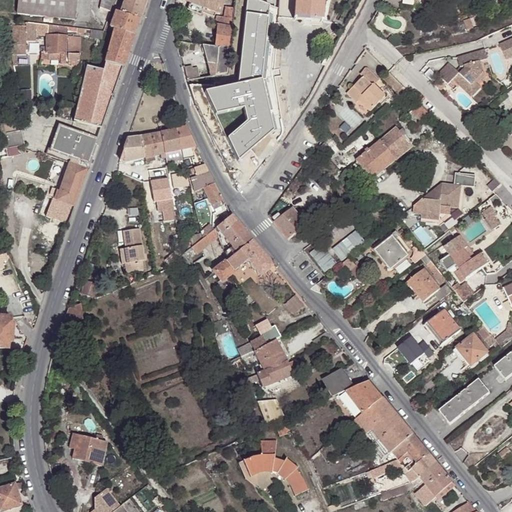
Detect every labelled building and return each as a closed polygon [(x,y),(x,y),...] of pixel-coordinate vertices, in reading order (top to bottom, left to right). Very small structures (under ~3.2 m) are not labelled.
[(73,0),(13,0),(12,13),(71,20),(73,0)] [(100,0),(97,7),(110,13),(115,0),(100,0)] [(140,19),(146,1),(144,0),(124,0),(121,12),(140,19)] [(204,0),(203,6),(219,12),(219,11),(221,11),(225,2),(225,0),(204,0)] [(295,0),(295,19),(322,21),(323,0),(295,0)] [(225,16),(235,17),(236,8),(227,7),(225,16)] [(135,35),(140,19),(121,12),(115,29),(135,35)] [(234,26),(235,17),(225,16),(221,16),(220,25),(234,26)] [(84,36),(85,29),(26,23),(13,21),(13,46),(26,46),(27,38),(37,39),(37,35),(48,36),(48,54),(56,55),(69,55),(83,55),(84,38),(84,36)] [(511,21),(511,22),(511,23),(511,35),(496,41),(502,57),(511,53),(510,51),(511,50),(511,21)] [(216,46),(231,48),(234,26),(220,25),(218,25),(216,46)] [(135,35),(115,29),(107,57),(106,60),(124,66),(135,35)] [(104,40),(105,31),(91,30),(90,36),(90,38),(104,40)] [(391,31),(385,37),(393,45),(403,42),(401,36),(391,31)] [(276,45),(267,43),(266,54),(275,55),(276,45)] [(202,44),(211,76),(213,76),(215,56),(230,57),(231,48),(216,46),(202,44)] [(457,88),(467,79),(477,69),(475,58),(483,57),(480,46),(452,52),(454,62),(457,66),(453,69),(443,59),(431,70),(441,79),(445,75),(457,88)] [(368,57),(362,53),(358,59),(364,63),(368,57)] [(56,55),(48,54),(47,62),(56,62),(56,55)] [(256,172),(279,140),(281,133),(277,82),(282,82),(283,72),(273,71),(275,55),(266,54),(264,71),(262,72),(262,79),(259,79),(258,82),(214,82),(214,84),(200,84),(200,85),(199,100),(214,100),(214,103),(260,103),(259,117),(247,137),(249,139),(235,159),(256,172)] [(215,56),(213,76),(228,74),(230,57),(215,56)] [(73,120),(103,128),(124,66),(106,60),(104,69),(99,68),(87,65),(73,120)] [(198,64),(184,67),(187,80),(201,77),(198,64)] [(356,101),(356,102),(366,114),(382,100),(372,88),(378,83),(366,69),(360,75),(363,77),(347,91),(356,101)] [(397,91),(403,85),(388,70),(382,76),(397,91)] [(473,85),(467,79),(457,88),(463,94),(473,85)] [(200,85),(189,85),(194,101),(198,100),(198,106),(214,105),(214,103),(214,100),(199,100),(200,85)] [(351,106),(356,102),(356,101),(347,91),(342,96),(351,106)] [(409,96),(397,106),(404,115),(413,108),(416,105),(409,96)] [(430,112),(420,102),(416,105),(413,108),(421,119),(430,112)] [(73,158),(89,163),(90,164),(99,139),(60,126),(52,150),(73,158)] [(24,128),(7,130),(10,146),(26,144),(24,128)] [(177,130),(181,150),(195,146),(187,128),(177,130)] [(372,179),(411,146),(396,128),(370,150),(368,148),(355,159),(372,179)] [(177,130),(160,133),(165,153),(166,160),(183,156),(181,150),(177,130)] [(141,137),(140,137),(145,158),(165,153),(160,133),(141,137)] [(145,158),(140,137),(126,139),(119,160),(124,162),(145,158)] [(70,164),(73,158),(52,150),(49,149),(47,156),(70,164)] [(70,205),(74,206),(89,163),(73,158),(70,164),(70,165),(57,199),(57,200),(70,205)] [(204,164),(186,170),(186,173),(188,179),(208,172),(204,164)] [(188,179),(186,173),(172,176),(174,189),(189,186),(188,179)] [(223,200),(209,173),(197,179),(211,206),(223,200)] [(425,200),(414,208),(414,213),(422,214),(440,216),(441,212),(450,213),(451,207),(459,209),(462,187),(474,188),(476,177),(456,174),(455,185),(444,184),(434,192),(433,200),(425,200)] [(172,199),(169,178),(150,181),(153,202),(157,202),(159,213),(174,210),(172,199)] [(54,198),(47,216),(64,221),(70,205),(57,200),(57,199),(54,198)] [(211,206),(214,210),(225,204),(223,200),(211,206)] [(481,210),(484,214),(489,210),(492,214),(494,212),(488,204),(481,210)] [(274,223),(289,241),(307,226),(292,208),(274,223)] [(479,211),(492,226),(498,222),(492,214),(489,210),(484,214),(481,210),(479,211)] [(244,231),(231,216),(221,225),(234,240),(244,231)] [(130,262),(132,271),(143,269),(141,260),(144,259),(138,227),(122,229),(125,247),(120,248),(123,263),(125,263),(130,262)] [(202,240),(214,230),(212,228),(201,236),(202,240)] [(215,229),(214,230),(202,240),(191,249),(196,255),(218,237),(215,229)] [(241,249),(252,240),(244,231),(234,240),(241,249)] [(472,258),(474,256),(475,255),(460,235),(456,238),(472,258)] [(392,270),(407,258),(390,236),(372,251),(383,265),(386,262),(392,270)] [(482,266),(474,256),(472,258),(456,238),(443,248),(448,254),(456,264),(460,268),(460,269),(455,273),(462,282),(482,266)] [(260,277),(273,266),(262,253),(252,240),(241,249),(228,259),(213,271),(222,281),(247,262),(260,277)] [(426,256),(422,252),(418,246),(413,250),(414,252),(415,254),(415,256),(415,258),(414,260),(412,261),(411,263),(413,266),(419,261),(426,256)] [(489,260),(482,251),(475,255),(474,256),(482,266),(489,260)] [(448,254),(440,261),(448,271),(456,264),(448,254)] [(419,261),(424,268),(431,262),(426,256),(419,261)] [(349,259),(341,265),(348,274),(356,267),(349,259)] [(421,296),(418,299),(424,305),(440,291),(422,272),(409,284),(421,296)] [(97,285),(85,281),(81,294),(93,298),(97,285)] [(475,294),(466,282),(454,291),(464,303),(475,294)] [(406,286),(418,299),(421,296),(409,284),(406,286)] [(283,305),(291,315),(304,305),(295,295),(283,305)] [(67,309),(63,321),(81,314),(77,305),(67,309)] [(441,346),(460,331),(444,310),(424,326),(441,346)] [(10,341),(13,342),(14,324),(11,324),(11,317),(0,316),(0,317),(0,348),(9,349),(10,341)] [(254,350),(274,340),(279,337),(273,326),(258,333),(260,337),(250,343),(254,350)] [(491,336),(482,326),(476,331),(484,341),(491,336)] [(511,337),(511,334),(506,331),(494,341),(495,341),(500,347),(511,337)] [(88,334),(71,340),(76,351),(92,344),(88,334)] [(491,336),(484,341),(488,346),(495,341),(494,341),(491,336)] [(470,366),(486,353),(473,337),(457,350),(470,366)] [(253,351),(263,372),(286,362),(274,340),(254,350),(253,351)] [(505,382),(511,375),(511,362),(508,357),(494,368),(505,382)] [(291,375),(286,363),(286,362),(263,372),(255,375),(260,389),(291,375)] [(335,396),(337,396),(355,388),(346,367),(326,375),(335,396)] [(450,426),(489,394),(478,381),(439,412),(450,426)] [(382,398),(368,382),(355,388),(337,396),(357,419),(382,398)] [(273,398),(255,406),(264,425),(282,417),(273,398)] [(412,435),(382,398),(357,419),(354,421),(362,430),(363,429),(369,437),(374,433),(390,453),(391,452),(412,435)] [(279,429),(283,440),(290,437),(285,426),(279,429)] [(75,445),(73,451),(71,460),(100,467),(105,443),(72,435),(70,443),(75,445)] [(412,435),(391,452),(397,460),(401,465),(404,463),(401,459),(407,453),(414,461),(405,469),(407,473),(412,469),(429,455),(412,435)] [(277,441),(260,441),(262,456),(252,457),(242,461),(250,477),(252,476),(257,474),(260,473),(265,473),(272,472),(276,473),(285,480),(286,479),(290,486),(295,496),(308,490),(303,479),(296,469),(298,468),(286,458),(284,461),(274,458),(277,441)] [(507,447),(498,454),(503,459),(511,453),(507,447)] [(419,477),(435,463),(429,455),(412,469),(419,477)] [(452,483),(435,463),(419,477),(413,482),(380,495),(382,500),(413,488),(410,490),(424,506),(436,496),(452,483)] [(0,487),(0,511),(18,511),(17,507),(21,505),(14,483),(0,487)] [(452,483),(436,496),(439,501),(455,487),(452,483)] [(91,511),(111,511),(118,507),(119,506),(106,489),(94,498),(94,510),(91,511)] [(453,511),(475,511),(468,503),(453,511)]
